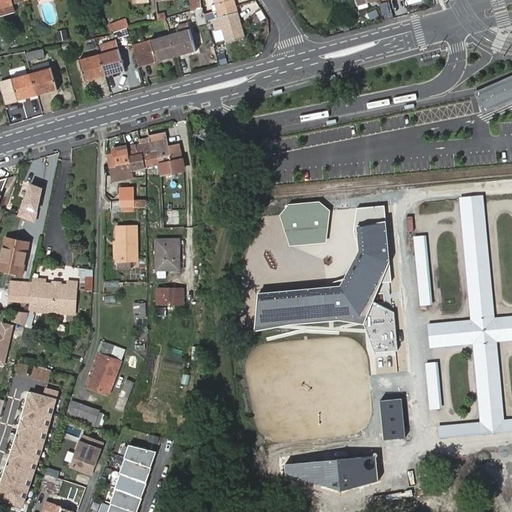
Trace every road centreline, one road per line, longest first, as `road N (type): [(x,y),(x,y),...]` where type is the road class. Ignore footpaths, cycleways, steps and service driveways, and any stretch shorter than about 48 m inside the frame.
road 1 (track): [(511,187),(407,197),(431,449)]
road 2 (tertiary): [(0,145),(296,65)]
road 3 (track): [(409,219),(457,214),(466,314),(419,319)]
road 4 (tertiary): [(296,65),(472,17)]
road 5 (track): [(422,354),(469,349),(475,416),(428,420)]
road 6 (track): [(511,204),(489,206),(498,309),(511,308)]
